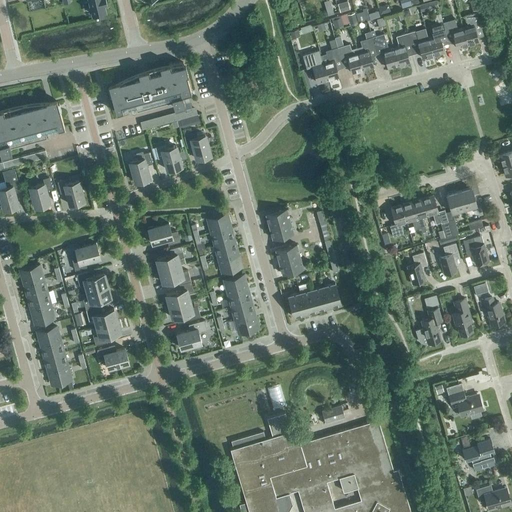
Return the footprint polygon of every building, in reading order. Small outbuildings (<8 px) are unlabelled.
[(106,4),(104,0),(85,0),(86,0),(89,0),(93,14),(98,13),(98,15),(105,13),(105,12),(105,11),(104,5),(106,4)] [(348,0),(338,0),(341,10),(350,9),(348,0)] [(477,0),(470,0),(473,10),(480,8),(477,0)] [(438,7),(436,1),(428,3),(430,10),(438,7)] [(388,4),(377,7),(380,15),(390,12),(388,4)] [(345,21),(369,18),(369,13),(363,14),(363,11),(343,14),(345,21)] [(462,28),(467,45),(478,42),(473,25),(479,23),(476,13),(465,16),(468,26),(462,28)] [(445,33),(442,23),(439,14),(433,16),(436,24),(430,26),(434,37),(428,38),(433,55),(444,52),(439,35),(445,33)] [(467,45),(462,28),(458,30),(455,19),(442,23),(445,33),(452,31),(457,48),(467,45)] [(433,55),(428,38),(423,40),(420,29),(408,33),(411,44),(417,42),(422,58),(433,55)] [(405,46),(411,44),(408,33),(396,37),(399,47),(393,49),(398,65),(409,62),(405,46)] [(398,65),(393,49),(388,50),(383,34),(371,38),(376,54),(383,52),(388,68),(398,65)] [(370,56),(376,54),(371,38),(360,41),(361,46),(356,48),(357,53),(362,70),(373,66),(370,56)] [(362,70),(357,53),(356,48),(351,49),(349,44),(337,48),(340,58),(346,56),(351,73),(362,70)] [(334,60),(340,58),(337,48),(325,51),(328,61),(323,63),(328,80),(339,77),(334,60)] [(319,50),(302,54),(303,58),(306,68),(312,66),(317,83),(328,80),(323,63),(320,55),(319,50)] [(191,92),(183,63),(175,64),(169,65),(169,68),(147,74),(146,71),(141,73),(141,75),(123,80),(124,83),(109,88),(115,112),(135,107),(136,112),(172,102),(174,107),(184,104),(181,94),(191,92)] [(64,126),(57,102),(42,106),(41,103),(0,114),(0,152),(0,154),(11,152),(10,148),(46,138),(44,132),(64,126)] [(186,118),(180,119),(181,121),(183,128),(187,127),(192,125),(190,117),(186,118)] [(197,136),(196,132),(184,136),(187,147),(191,146),(195,160),(212,155),(206,133),(197,136)] [(502,165),(511,162),(511,136),(511,137),(511,138),(511,150),(499,154),(502,165)] [(183,166),(177,144),(161,148),(161,145),(155,147),(158,158),(162,157),(166,171),(183,166)] [(45,150),(0,162),(0,169),(46,157),(45,150)] [(137,158),(128,161),(134,183),(151,178),(148,164),(152,163),(149,152),(143,153),(142,151),(136,152),(137,158)] [(511,162),(502,165),(505,176),(511,173),(511,162)] [(20,190),(17,179),(15,171),(3,175),(6,186),(0,187),(0,202),(2,210),(20,206),(16,192),(20,190)] [(34,208),(51,203),(48,190),(52,188),(49,177),(43,178),(44,182),(28,186),(34,208)] [(86,201),(80,179),(64,183),(63,180),(57,181),(60,193),(65,191),(69,206),(86,201)] [(458,192),(463,209),(476,205),(471,188),(458,192)] [(457,211),(463,209),(458,192),(446,195),(452,216),(459,215),(457,211)] [(451,235),(447,221),(444,209),(438,211),(433,195),(422,198),(427,215),(432,213),(435,224),(440,222),(444,237),(451,235)] [(422,217),(427,215),(422,198),(412,201),(420,228),(425,227),(422,217)] [(421,233),(420,228),(412,201),(401,204),(406,221),(412,220),(416,234),(421,233)] [(401,223),(406,221),(401,204),(390,208),(395,224),(389,226),(393,236),(404,233),(401,223)] [(268,226),(290,220),(286,208),(265,214),(268,226)] [(318,221),(324,219),(322,210),(316,211),(318,221)] [(211,232),(231,227),(230,222),(229,223),(226,214),(207,219),(211,232)] [(318,221),(324,240),(330,239),(324,219),(318,221)] [(447,221),(451,235),(456,234),(458,233),(453,219),(447,221)] [(469,230),(482,226),(480,219),(467,222),(469,230)] [(290,220),(268,226),(272,238),(293,232),(290,220)] [(171,232),(168,223),(153,227),(152,226),(147,227),(152,243),(167,239),(168,245),(180,242),(177,231),(171,232)] [(214,245),(234,240),(231,231),(232,231),(231,227),(211,232),(214,245)] [(457,239),(456,234),(451,235),(444,237),(441,238),(442,244),(457,239)] [(475,246),(473,238),(463,241),(466,252),(472,251),(476,265),(488,261),(483,243),(475,246)] [(327,251),(333,249),(330,239),(324,240),(327,251)] [(218,258),(238,253),(237,248),(236,248),(234,240),(214,245),(218,258)] [(444,274),(457,270),(453,257),(459,255),(455,242),(443,246),(445,255),(438,257),(444,274)] [(75,270),(86,267),(85,261),(100,257),(96,243),(75,248),(78,258),(72,259),(75,270)] [(278,262),(299,256),(296,244),(275,250),(278,262)] [(178,258),(184,257),(181,246),(169,249),(171,255),(156,259),(159,271),(180,265),(178,258)] [(412,284),(425,280),(421,266),(427,264),(423,252),(412,255),(415,264),(407,266),(412,284)] [(238,253),(218,258),(221,271),(241,266),(238,257),(239,257),(238,253)] [(299,256),(278,262),(281,274),(303,268),(299,256)] [(23,284),(43,278),(39,265),(20,271),(22,279),(21,280),(23,284)] [(179,284),(190,281),(187,270),(182,272),(180,265),(159,271),(162,282),(177,278),(179,284)] [(87,290),(107,285),(104,273),(89,277),(87,271),(76,274),(79,285),(85,284),(87,290)] [(228,294),(248,288),(247,284),(246,284),(243,275),(224,281),(228,294)] [(27,296),(46,291),(43,278),(23,284),(24,288),(25,288),(27,296)] [(169,306),(190,300),(188,294),(193,292),(190,281),(179,284),(181,290),(166,294),(169,306)] [(486,282),(474,286),(476,294),(477,294),(477,296),(482,295),(482,292),(488,290),(486,282)] [(323,286),(329,307),(340,304),(334,283),(323,286)] [(95,301),(110,297),(107,285),(87,290),(88,297),(83,299),(85,310),(96,307),(95,301)] [(317,311),(329,307),(323,286),(311,290),(317,311)] [(231,307),(250,301),(248,293),(249,292),(248,288),(228,294),(231,307)] [(305,314),(317,311),(311,290),(299,293),(305,314)] [(30,309),(50,304),(46,291),(27,296),(29,305),(28,305),(30,309)] [(293,317),(305,314),(299,293),(287,296),(293,317)] [(435,294),(424,298),(427,307),(439,304),(435,294)] [(494,303),(492,297),(481,300),(484,311),(487,311),(491,325),(504,321),(499,302),(494,303)] [(472,331),(468,319),(470,318),(464,298),(453,301),(456,312),(452,313),(456,327),(458,326),(460,334),(472,331)] [(187,314),(188,320),(200,317),(197,305),(191,307),(190,300),(169,306),(172,318),(187,314)] [(235,319),(255,314),(254,309),(253,310),(250,301),(231,307),(235,319)] [(50,304),(30,309),(31,314),(32,313),(34,322),(54,317),(50,304)] [(114,308),(98,313),(96,307),(85,310),(89,321),(95,320),(96,326),(117,320),(114,308)] [(428,344),(441,340),(436,322),(442,321),(438,307),(427,310),(430,318),(421,321),(423,328),(415,330),(418,339),(420,342),(422,343),(423,343),(426,343),(427,343),(428,344)] [(255,314),(235,319),(238,332),(258,327),(255,318),(256,318),(255,314)] [(117,320),(96,326),(98,333),(92,334),(95,345),(107,342),(105,336),(120,332),(117,320)] [(180,348),(201,342),(199,333),(207,331),(204,320),(188,324),(190,330),(177,334),(180,348)] [(39,345),(60,340),(56,326),(37,332),(39,341),(38,341),(39,345)] [(44,358),(63,352),(60,340),(39,345),(41,350),(42,349),(44,358)] [(110,352),(108,346),(96,349),(99,360),(105,359),(108,368),(123,364),(124,365),(129,364),(124,348),(110,352)] [(47,371),(67,365),(63,352),(44,358),(46,366),(45,366),(47,371)] [(67,365),(47,371),(48,375),(49,375),(51,384),(70,378),(67,365)] [(464,398),(460,383),(446,387),(452,407),(457,406),(460,416),(469,413),(471,418),(481,415),(480,410),(481,410),(477,394),(464,398)] [(441,385),(434,387),(437,395),(442,393),(442,392),(443,391),(441,385)] [(325,422),(345,416),(342,403),(321,409),(325,422)] [(272,436),(265,438),(263,431),(231,441),(233,447),(230,448),(246,502),(239,504),(241,511),(287,511),(292,503),(289,492),(297,490),(303,511),(410,511),(405,493),(402,482),(399,473),(398,469),(393,470),(393,469),(378,419),(368,422),(300,443),(296,429),(290,430),(285,412),(284,412),(275,415),(266,417),(272,436)] [(493,449),(490,439),(476,443),(477,445),(472,446),(470,442),(462,444),(464,449),(461,450),(464,460),(471,458),(475,470),(495,464),(491,449),(493,449)] [(492,491),(490,485),(475,489),(479,501),(487,499),(490,509),(509,504),(505,488),(492,491)]
